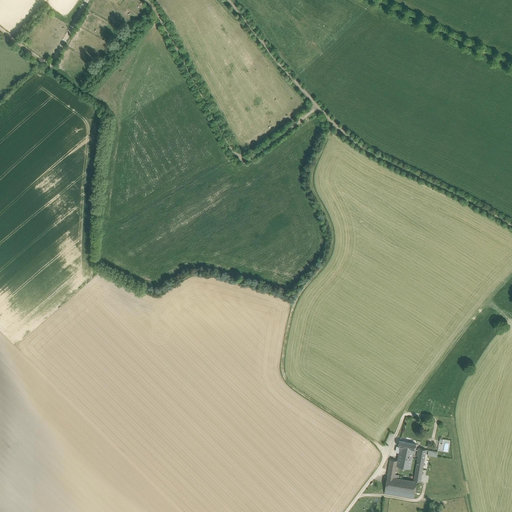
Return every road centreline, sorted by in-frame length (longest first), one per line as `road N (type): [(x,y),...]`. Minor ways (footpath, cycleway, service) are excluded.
road 1 (track): [(333,124),(312,183),(333,224),(330,258),(293,302),(280,365),(282,378),(385,449),(346,511)]
road 2 (track): [(511,225),(365,151),(333,124)]
road 3 (track): [(511,66),(375,0)]
